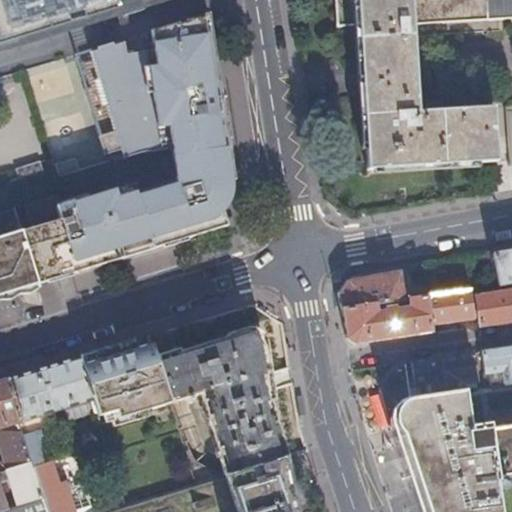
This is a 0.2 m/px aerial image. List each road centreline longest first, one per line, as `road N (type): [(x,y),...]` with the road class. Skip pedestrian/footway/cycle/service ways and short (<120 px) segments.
road 1 (tertiary): [(0,354),(294,261)]
road 2 (tertiary): [(294,261),(256,0)]
road 3 (tertiary): [(356,511),(294,261)]
road 4 (tertiary): [(294,261),(511,218)]
